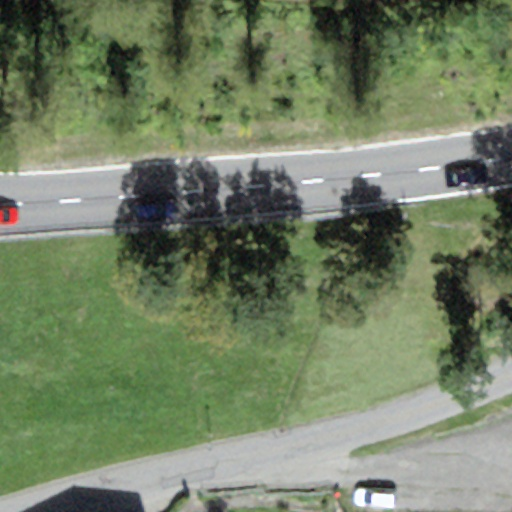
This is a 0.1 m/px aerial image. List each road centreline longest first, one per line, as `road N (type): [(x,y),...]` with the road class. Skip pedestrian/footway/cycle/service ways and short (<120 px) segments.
road 1 (secondary): [(0,198),(511,155)]
road 2 (residential): [(511,380),(365,433),(28,511)]
